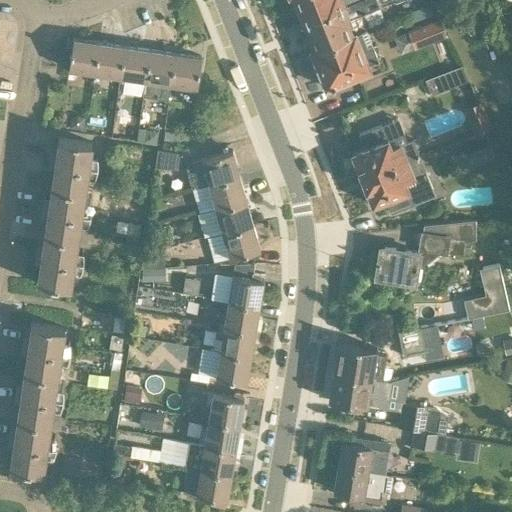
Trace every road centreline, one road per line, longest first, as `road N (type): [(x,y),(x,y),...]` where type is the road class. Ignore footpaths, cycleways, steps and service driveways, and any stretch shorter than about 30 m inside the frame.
road 1 (residential): [(227,0),(298,197),(303,233),(301,337),(271,511)]
road 2 (residential): [(0,282),(39,24)]
